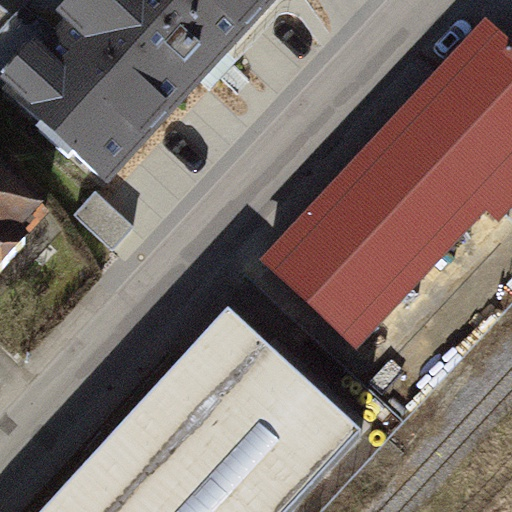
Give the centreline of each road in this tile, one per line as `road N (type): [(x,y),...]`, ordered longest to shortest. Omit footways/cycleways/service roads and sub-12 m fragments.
road 1 (unclassified): [(0,456),(366,48)]
road 2 (unknown): [(158,279),(0,80)]
